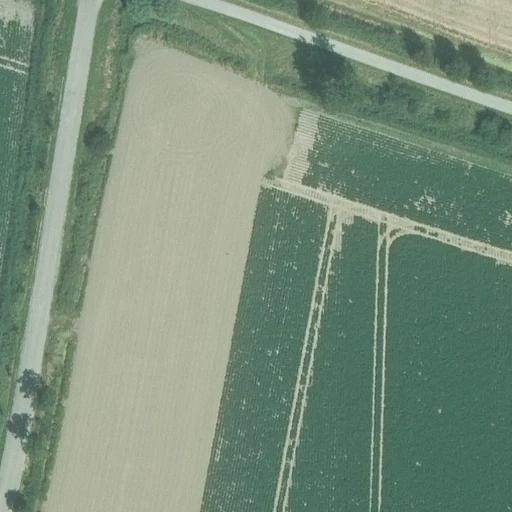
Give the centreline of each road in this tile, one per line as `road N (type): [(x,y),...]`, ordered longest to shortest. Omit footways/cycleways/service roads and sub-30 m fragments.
road 1 (tertiary): [(0,482),(22,400),(90,0)]
road 2 (unclassified): [(511,111),(197,0)]
